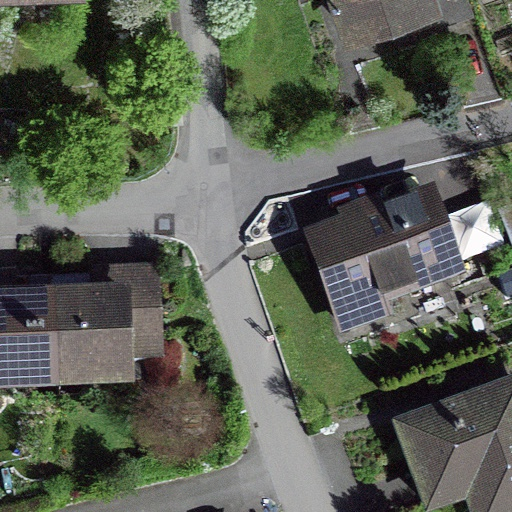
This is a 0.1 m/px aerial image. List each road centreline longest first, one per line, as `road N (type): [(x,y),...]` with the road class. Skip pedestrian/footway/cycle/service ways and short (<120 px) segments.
road 1 (residential): [(310,511),(203,197)]
road 2 (residential): [(203,197),(511,117)]
road 3 (residential): [(0,207),(203,197)]
road 4 (residential): [(203,197),(187,0)]
